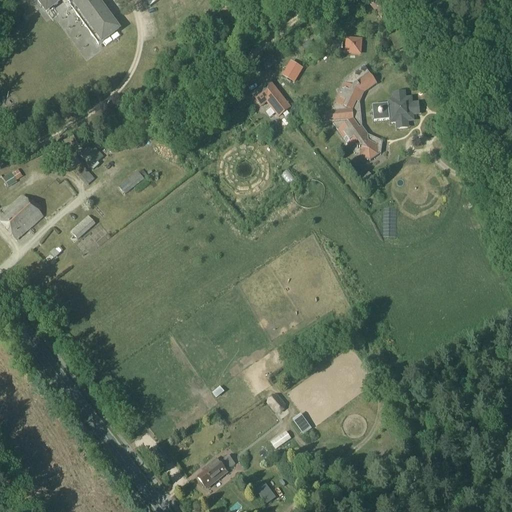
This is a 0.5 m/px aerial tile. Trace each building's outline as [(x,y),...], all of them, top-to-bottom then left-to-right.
[(35,0),(46,13),(63,0),(35,0)] [(77,0),(78,1),(69,7),(98,46),(118,31),(95,0),(77,0)] [(159,1),(158,0),(143,0),(150,8),(159,1)] [(372,0),(367,4),(380,20),(393,8),(385,0),(378,0),(379,0),(378,0),(372,0)] [(353,13),(355,3),(345,1),(342,11),(353,13)] [(402,34),(393,38),(399,50),(407,46),(402,34)] [(359,56),(360,43),(347,42),(346,55),(359,56)] [(266,72),(272,66),(267,60),(261,66),(266,72)] [(418,62),(409,67),(411,72),(409,73),(411,78),(423,73),(418,62)] [(380,155),(382,143),(367,137),(358,124),(357,109),(363,95),(376,86),(363,68),(345,81),(330,114),(329,114),(328,114),(326,117),(325,118),(326,122),(329,125),(331,124),(352,154),(354,156),(369,163),(380,155)] [(284,79),(294,85),(300,75),(290,69),(284,79)] [(253,97),(253,98),(260,107),(266,102),(278,118),(288,110),(269,86),(268,85),(253,97)] [(410,115),(416,115),(415,107),(409,108),(409,102),(403,102),(402,96),(395,97),(395,103),(389,104),(390,109),(378,110),(375,113),(376,117),(379,119),(391,118),(391,123),(397,123),(398,128),(405,128),(405,122),(411,121),(410,115)] [(66,151),(79,146),(76,136),(63,142),(66,151)] [(141,143),(137,143),(117,145),(118,151),(141,148),(141,143)] [(97,162),(108,152),(100,144),(89,154),(97,162)] [(93,181),(70,153),(62,160),(85,188),(93,181)] [(389,154),(375,165),(380,172),(394,161),(389,154)] [(22,178),(16,171),(2,180),(7,188),(16,183),(15,182),(22,178)] [(124,197),(144,182),(137,173),(118,188),(124,197)] [(0,224),(6,232),(32,208),(22,197),(0,217),(0,224)] [(42,218),(32,208),(6,232),(16,242),(42,218)] [(78,242),(95,226),(87,217),(70,233),(78,242)] [(60,252),(69,247),(65,240),(56,245),(60,252)] [(286,405),(295,397),(285,386),(276,395),(286,405)] [(285,407),(276,396),(271,397),(267,400),(266,405),(274,415),(279,415),(284,412),(285,407)] [(311,406),(302,412),(311,424),(320,418),(311,406)] [(300,416),(292,422),(300,433),(302,437),(311,431),(308,427),(300,416)] [(285,433),(270,444),(272,448),(275,451),(290,440),(285,433)] [(227,456),(218,464),(215,461),(202,472),(203,474),(197,479),(206,490),(226,474),(225,473),(234,466),(227,456)]
